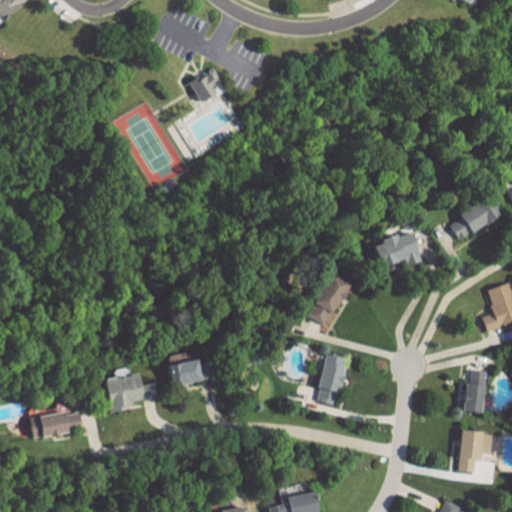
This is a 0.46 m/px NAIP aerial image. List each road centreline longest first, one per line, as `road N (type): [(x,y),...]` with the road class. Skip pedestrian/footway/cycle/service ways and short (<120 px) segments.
road 1 (residential): [(388,0),(318,29),(257,22),(217,0)]
road 2 (residential): [(377,511),(395,478),(406,359)]
